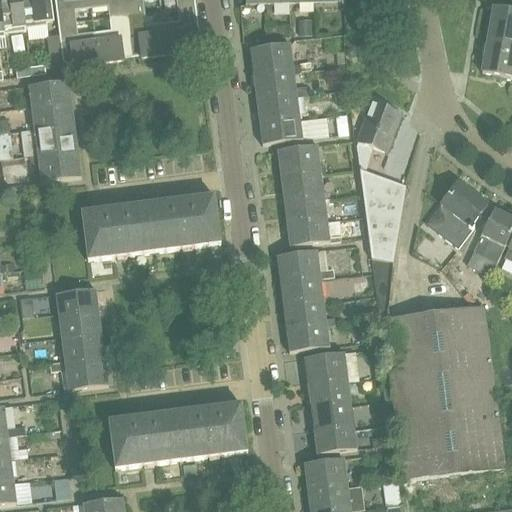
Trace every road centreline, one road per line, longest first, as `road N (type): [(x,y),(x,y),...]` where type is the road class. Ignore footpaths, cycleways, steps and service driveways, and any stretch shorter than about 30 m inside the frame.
road 1 (residential): [(277,511),(213,0)]
road 2 (residential): [(511,176),(452,129),(438,100),(421,0)]
